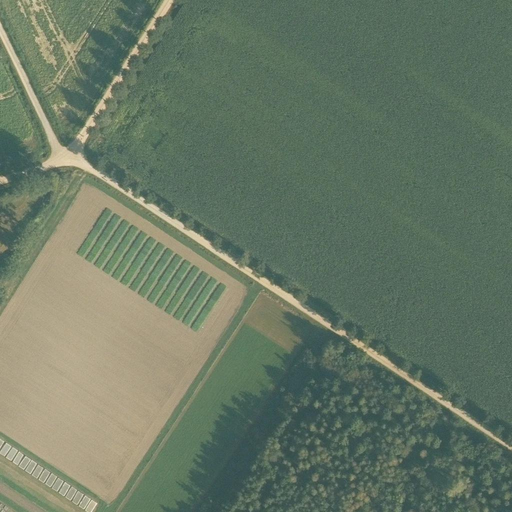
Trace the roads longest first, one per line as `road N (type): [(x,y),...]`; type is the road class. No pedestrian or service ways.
road 1 (track): [(70,156),(511,449)]
road 2 (track): [(260,281),(111,511)]
road 3 (track): [(169,0),(70,156)]
road 4 (track): [(0,31),(54,144),(70,156)]
